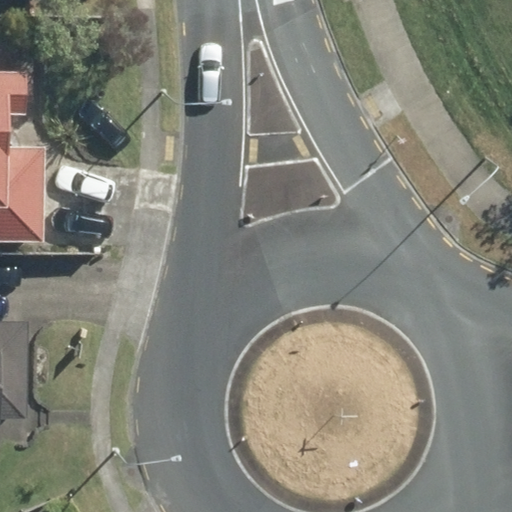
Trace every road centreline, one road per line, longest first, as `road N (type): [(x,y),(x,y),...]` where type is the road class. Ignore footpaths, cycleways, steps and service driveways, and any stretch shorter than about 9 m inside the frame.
road 1 (tertiary): [(219,321),(224,0)]
road 2 (tertiary): [(283,0),(413,280)]
road 3 (tertiary): [(219,321),(288,270),(330,261),(413,280)]
road 4 (tertiary): [(227,511),(195,455),(189,420),(201,351),(219,321)]
road 5 (tertiary): [(454,313),(488,381),(485,456),(469,491)]
